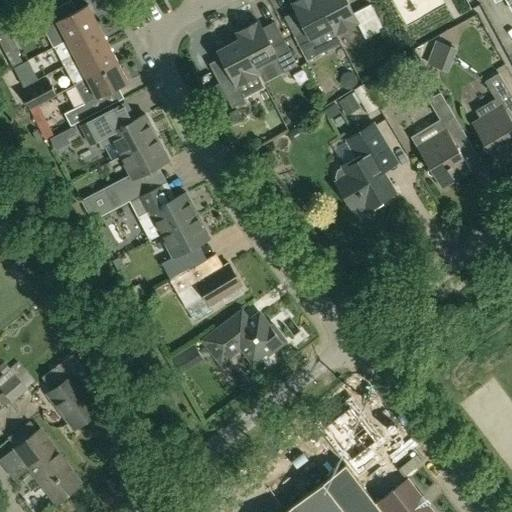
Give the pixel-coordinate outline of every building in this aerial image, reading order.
[(317,0),(300,0),(292,4),(306,31),(293,37),(306,62),(319,55),(311,39),(332,28),(317,0)] [(345,0),(317,0),(332,28),(335,35),(357,24),(365,39),(383,30),(370,5),(353,14),(345,0)] [(452,7),(448,0),(400,0),(413,26),(452,7)] [(511,0),(492,0),(494,3),(498,0),(505,0),(511,12),(511,11),(511,0)] [(55,49),(98,26),(88,6),(62,19),(57,9),(34,21),(40,32),(45,30),(55,49)] [(236,34),(239,40),(240,40),(255,69),(255,68),(276,58),(284,73),(297,66),(284,42),(272,48),(259,22),(236,34)] [(64,67),(108,44),(98,26),(55,49),(64,67)] [(39,37),(28,41),(34,57),(45,53),(39,37)] [(259,75),(255,68),(255,69),(240,40),(239,40),(218,51),(231,77),(219,84),(232,108),(245,102),(244,99),(264,88),(258,75),(259,75)] [(75,87),(119,65),(108,44),(64,67),(75,87)] [(109,107),(104,97),(129,84),(119,65),(75,87),(85,105),(65,116),(71,127),(109,107)] [(511,97),(498,74),(484,82),(494,100),(475,112),(479,120),(472,124),(496,165),(500,163),(502,166),(511,160),(511,97)] [(368,78),(357,84),(371,113),(382,107),(368,78)] [(30,109),(56,96),(49,81),(23,95),(30,109)] [(441,189),(463,176),(471,171),(454,144),(466,138),(439,93),(427,101),(439,121),(410,138),(441,189)] [(129,110),(115,117),(85,132),(91,146),(98,142),(102,151),(105,149),(112,163),(121,158),(158,139),(146,116),(135,122),(129,110)] [(346,140),(356,157),(341,166),(342,168),(337,171),(335,178),(336,180),(335,181),(353,211),(355,210),(356,213),(363,215),(368,212),(369,213),(383,204),(381,201),(395,192),(378,164),(392,155),(373,124),(346,140)] [(170,162),(158,139),(121,158),(133,181),(122,187),(130,203),(155,190),(147,174),(170,162)] [(163,206),(155,190),(130,203),(150,242),(162,236),(198,217),(187,194),(163,206)] [(210,240),(198,217),(162,236),(173,259),(162,264),(171,283),(195,269),(187,252),(210,240)] [(29,261),(16,270),(28,287),(41,278),(29,261)] [(195,269),(171,283),(170,283),(187,310),(206,299),(211,308),(224,300),(227,304),(244,294),(241,289),(243,288),(228,265),(211,276),(203,263),(195,269)] [(241,331),(233,320),(205,342),(222,365),(243,349),(254,364),(267,354),(269,357),(285,344),(272,327),(270,330),(260,317),(241,331)] [(99,411),(83,390),(93,382),(72,355),(56,368),(65,379),(45,395),(73,431),(99,411)] [(28,389),(15,374),(0,384),(0,389),(11,402),(28,389)] [(377,439),(350,405),(325,424),(350,457),(347,460),(358,474),(380,457),(371,444),(377,439)] [(15,448),(56,503),(81,484),(41,429),(15,448)] [(382,511),(376,503),(346,464),(284,511),(382,511)] [(407,478),(376,503),(382,511),(433,511),(428,505),(426,506),(419,497),(421,496),(407,478)]
